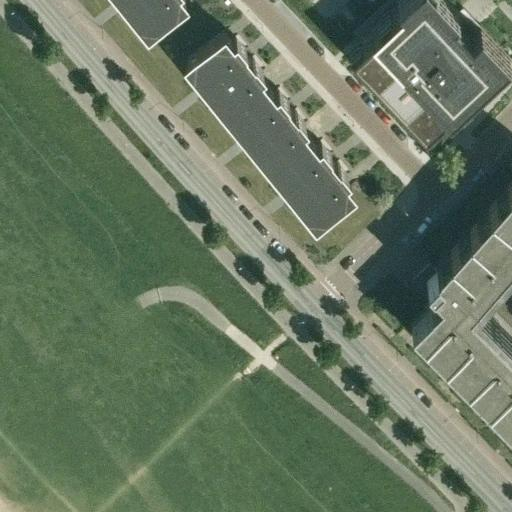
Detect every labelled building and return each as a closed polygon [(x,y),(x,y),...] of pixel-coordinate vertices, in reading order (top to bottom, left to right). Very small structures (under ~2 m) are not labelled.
[(125,0),(148,27),(181,0),(125,0)] [(379,32),(357,51),(427,132),(449,113),(451,115),(461,107),(457,102),(468,93),(472,97),(475,95),(503,71),(497,65),(509,55),(487,29),(477,37),(461,18),(465,14),(452,0),(406,0),(405,1),(408,4),(377,30),(379,32)] [(186,58),(205,82),(229,112),(267,80),(252,61),(254,60),(243,46),(240,48),(224,27),(186,58)] [(310,134),(302,123),(294,114),(297,112),(285,98),(283,100),(267,80),(229,112),(272,165),(310,134)] [(326,153),(317,142),(310,134),(272,165),(315,218),(353,187),(337,167),(339,165),(328,151),(326,153)] [(511,179),(437,264),(436,265),(435,267),(428,259),(412,275),(432,296),(422,307),(410,321),(511,423),(511,336),(478,302),(511,263),(511,179)]
